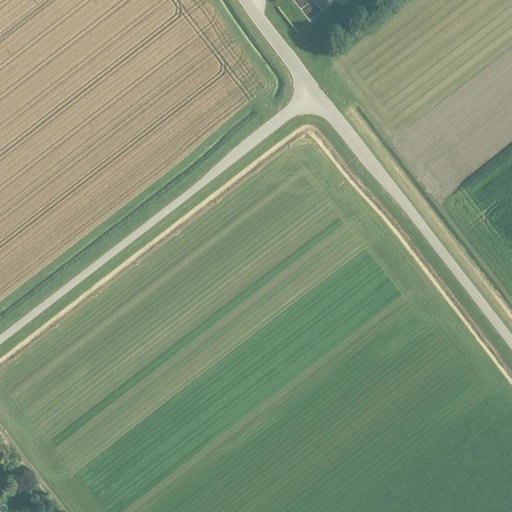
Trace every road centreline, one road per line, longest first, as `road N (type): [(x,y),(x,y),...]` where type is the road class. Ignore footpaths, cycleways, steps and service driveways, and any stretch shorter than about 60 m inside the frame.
road 1 (unclassified): [(0,341),(313,91)]
road 2 (unclassified): [(511,343),(313,91)]
